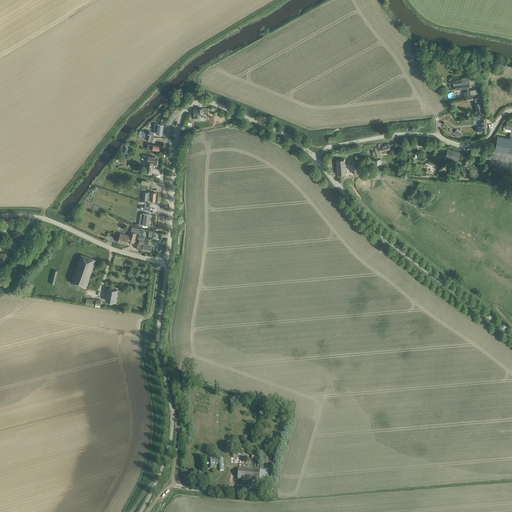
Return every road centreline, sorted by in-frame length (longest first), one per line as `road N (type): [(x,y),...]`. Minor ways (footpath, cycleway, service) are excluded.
road 1 (unclassified): [(511,334),(385,238),(316,158)]
road 2 (unclassified): [(140,511),(171,431),(158,346),(167,262)]
road 3 (unclassified): [(316,158),(333,145),(409,133),(480,144),(511,109)]
road 4 (unclassified): [(167,262),(183,113)]
road 5 (unclassified): [(316,158),(284,133),(211,103),(183,113)]
